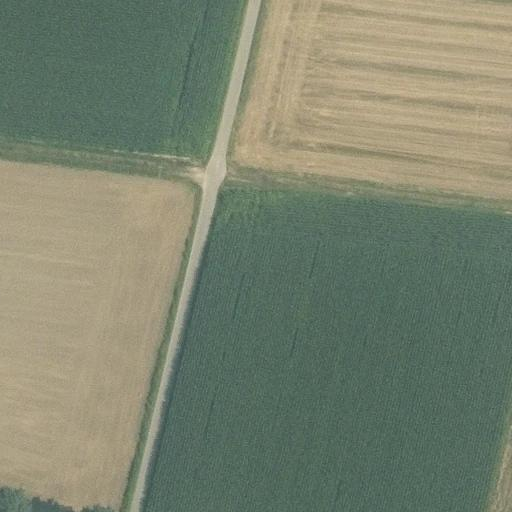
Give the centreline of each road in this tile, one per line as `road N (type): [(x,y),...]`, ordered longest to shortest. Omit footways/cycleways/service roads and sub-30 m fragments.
road 1 (track): [(138,511),(259,0)]
road 2 (track): [(0,173),(511,240)]
